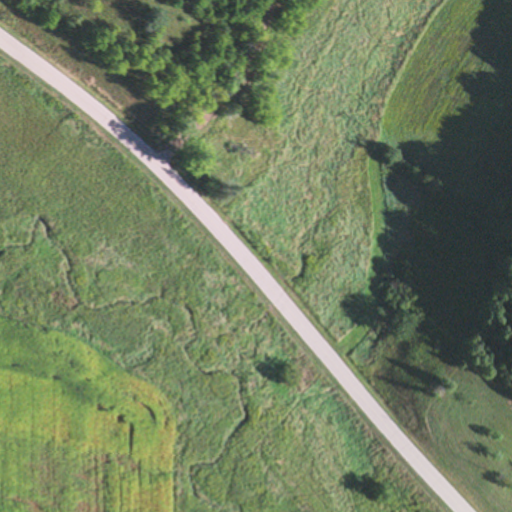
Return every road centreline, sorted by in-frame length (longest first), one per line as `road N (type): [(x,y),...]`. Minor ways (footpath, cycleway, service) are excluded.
road 1 (secondary): [(0,33),(148,153),(475,511)]
road 2 (residential): [(148,153),(254,0)]
